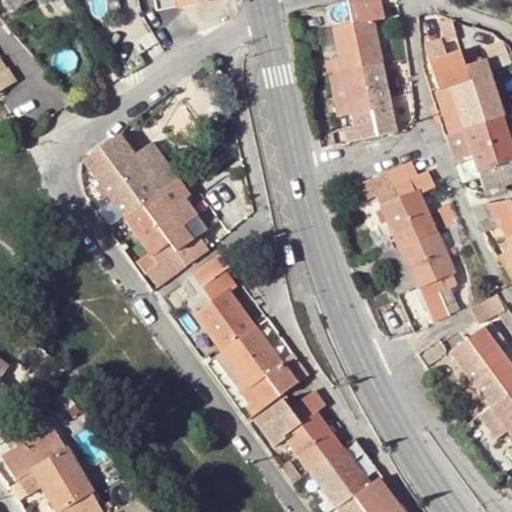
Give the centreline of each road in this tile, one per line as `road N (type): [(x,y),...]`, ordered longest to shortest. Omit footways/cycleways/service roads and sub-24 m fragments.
road 1 (residential): [(267,20),(225,35),(73,145),(63,168),(72,197),(300,511)]
road 2 (tertiary): [(366,371),(299,171)]
road 3 (residential): [(508,511),(459,460),(398,355)]
road 4 (residential): [(511,303),(429,139)]
road 5 (tertiary): [(449,511),(411,460),(366,371)]
road 6 (tertiary): [(299,171),(267,20)]
road 7 (residential): [(429,139),(405,0)]
road 8 (residential): [(429,139),(299,171)]
